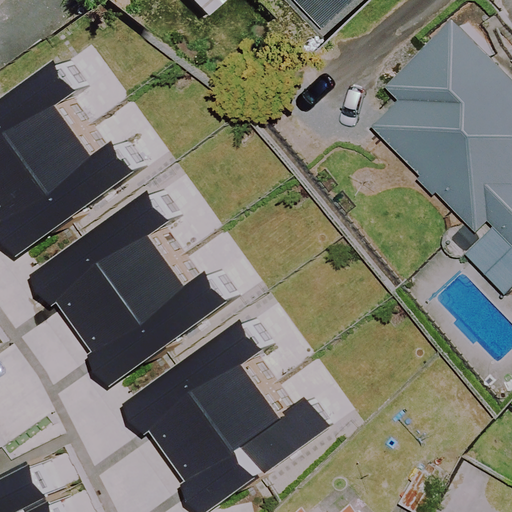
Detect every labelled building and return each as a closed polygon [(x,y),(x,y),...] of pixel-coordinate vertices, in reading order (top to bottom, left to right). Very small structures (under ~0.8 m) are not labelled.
[(0,0),(0,69),(88,11),(80,0),(0,0)] [(511,46),(483,16),(406,90),(414,99),(385,127),(484,230),(497,218),(511,233),(511,46)] [(331,282),(264,190),(184,239),(177,233),(168,229),(159,226),(150,225),(141,225),(131,226),(122,229),(114,234),(107,240),(100,247),(95,255),(91,263),(89,272),(88,282),(88,291),(115,327),(122,322),(135,339),(148,329),(190,383),(215,364),(208,391),(250,402),(255,382),(282,362),(301,390),(349,355),(338,340),(388,303),(358,263),(331,282)] [(511,511),(511,469),(494,454),(464,511),(466,511),(511,511)] [(373,511),(361,499),(347,511),(310,511),(308,510),(306,511),(373,511)]
